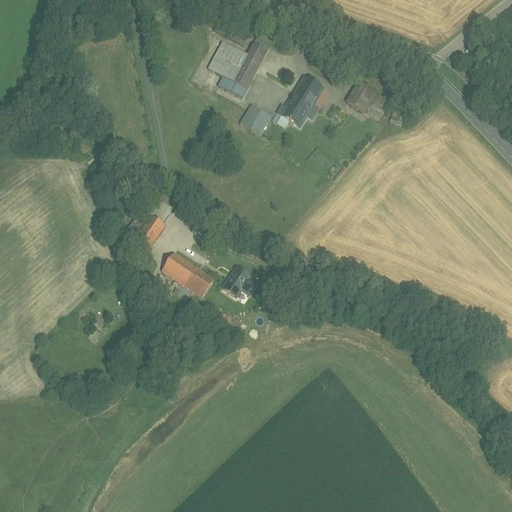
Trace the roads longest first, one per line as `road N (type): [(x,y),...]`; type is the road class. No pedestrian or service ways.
road 1 (tertiary): [(255,0),(376,41),(424,71)]
road 2 (tertiary): [(424,71),(511,160)]
